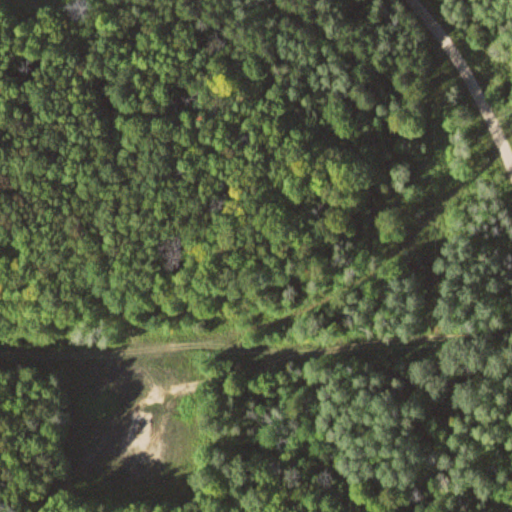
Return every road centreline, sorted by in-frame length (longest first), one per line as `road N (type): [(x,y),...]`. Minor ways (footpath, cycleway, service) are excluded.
road 1 (track): [(511,327),(351,350),(226,345),(146,361),(0,356)]
road 2 (residential): [(511,171),(468,79),(410,0)]
